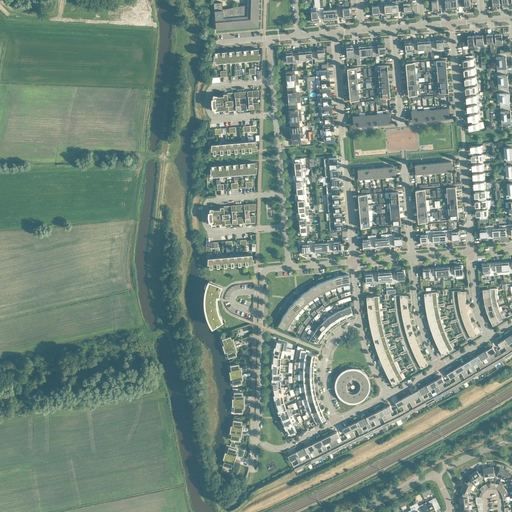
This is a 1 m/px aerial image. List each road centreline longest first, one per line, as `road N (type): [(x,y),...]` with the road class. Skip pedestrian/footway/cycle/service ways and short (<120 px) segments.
road 1 (track): [(172,0),(149,283),(174,350),(208,494),(229,503),(252,469)]
road 2 (residential): [(284,228),(212,231),(202,215),(215,199),(281,194)]
road 3 (residential): [(274,115),(221,118),(209,114),(206,102),(216,86),(271,81)]
road 4 (residential): [(259,439),(260,313)]
